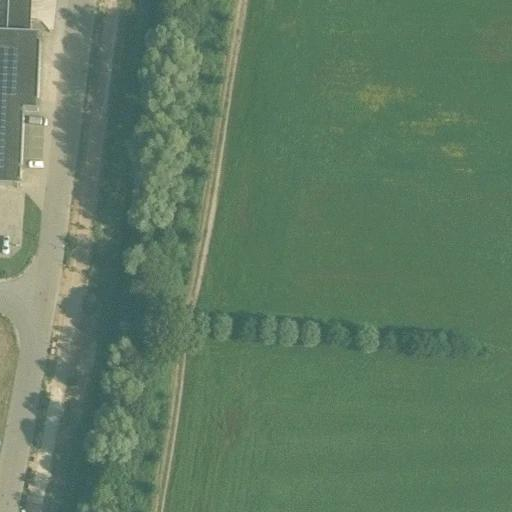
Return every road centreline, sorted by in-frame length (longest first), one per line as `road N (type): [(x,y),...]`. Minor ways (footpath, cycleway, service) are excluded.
road 1 (track): [(236,0),(148,511)]
road 2 (unclassified): [(41,299),(81,0)]
road 3 (unclassified): [(0,511),(41,299)]
